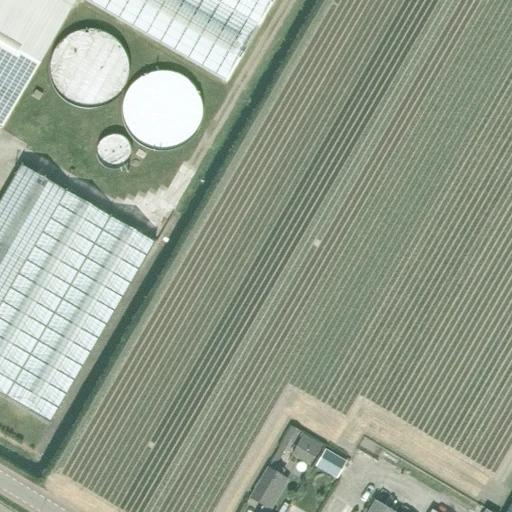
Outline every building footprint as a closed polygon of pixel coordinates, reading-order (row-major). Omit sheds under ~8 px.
[(0,0),(0,129),(0,130),(75,0),(82,0),(226,83),(273,0),(0,0)] [(129,75),(130,67),(129,59),(126,51),(123,45),(119,39),(112,33),(105,29),(98,27),(91,26),(84,26),(77,27),(69,30),(61,36),(55,43),(51,51),(49,57),(48,66),(48,75),(51,83),(55,90),(59,95),(67,102),(73,105),(79,107),(89,108),(98,107),(104,105),(112,100),(119,94),(123,89),(127,81),(129,75)] [(200,118),(201,109),(200,101),(197,93),(193,86),(188,80),(183,75),(176,71),(168,69),(159,68),(152,69),(144,71),(137,75),(131,80),(126,86),(122,93),(120,101),(119,109),(120,118),(122,125),(126,133),(130,138),(137,143),(144,147),(152,150),(158,150),(168,150),(176,147),(183,143),(188,139),(193,133),(197,125),(200,118)] [(129,156),(129,153),(128,147),(125,141),(120,137),(113,135),(110,135),(106,136),(100,140),(96,145),(94,152),(94,156),(96,160),(99,165),(103,168),(109,170),(116,170),(123,166),(127,160),(129,156)] [(154,243),(18,164),(0,196),(0,395),(49,424),(154,243)] [(303,436),(290,457),(308,467),(320,446),(303,436)] [(323,449),(314,466),(336,478),(345,462),(323,449)] [(284,477),(267,467),(248,499),(266,509),(284,477)] [(302,511),(316,511),(323,501),(302,488),(292,506),(302,511)] [(393,511),(373,500),(366,511),(393,511)]
